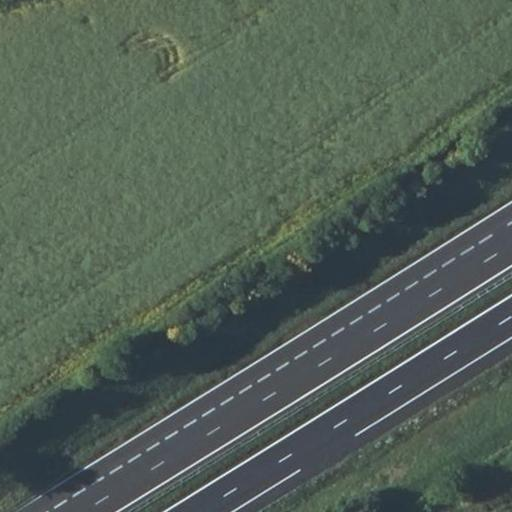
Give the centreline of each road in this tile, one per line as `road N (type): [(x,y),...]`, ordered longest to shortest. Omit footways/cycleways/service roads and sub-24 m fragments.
road 1 (motorway): [(511,245),(83,511)]
road 2 (motorway): [(196,511),(511,316)]
